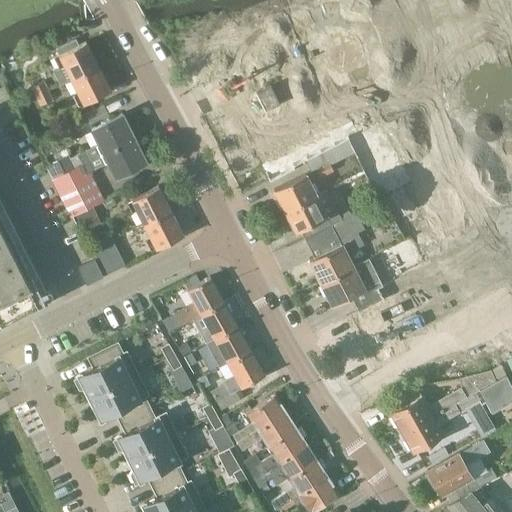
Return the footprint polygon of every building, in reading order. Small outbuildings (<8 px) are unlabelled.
[(481,0),(388,0),(430,77),(500,32),(481,0)] [(216,28),(174,53),(210,113),(342,36),(325,5),(232,56),(216,28)] [(70,81),(97,67),(84,42),(53,58),(59,69),(63,67),(70,81)] [(78,107),(109,90),(97,67),(70,81),(76,93),(72,96),(78,107)] [(30,90),(34,98),(49,91),(45,83),(30,90)] [(271,86),(256,93),(265,111),(280,103),(271,86)] [(52,99),(49,91),(34,98),(38,106),(52,99)] [(93,121),(88,111),(69,120),(74,131),(93,121)] [(75,168),(111,149),(133,138),(121,114),(91,129),(99,145),(70,159),(75,168)] [(116,177),(145,162),(133,138),(111,149),(75,168),(53,179),(73,218),(76,216),(91,208),(102,203),(87,174),(108,163),(116,177)] [(333,170),(323,151),(305,160),(310,170),(316,168),(320,176),(333,170)] [(68,156),(47,167),(53,179),(75,168),(70,159),(68,156)] [(511,170),(488,185),(477,193),(511,254),(511,170)] [(274,190),(285,210),(315,194),(305,174),(274,190)] [(136,210),(143,224),(170,210),(158,186),(127,203),(132,212),(136,210)] [(322,191),(315,194),(285,210),(295,231),(304,226),(309,234),(337,219),(322,191)] [(91,208),(76,216),(84,231),(99,223),(91,208)] [(0,323),(47,300),(47,299),(45,300),(0,210),(0,323)] [(183,234),(170,210),(143,224),(150,238),(146,240),(151,250),(183,234)] [(364,228),(354,210),(337,219),(309,234),(304,236),(314,257),(309,260),(320,281),(351,264),(345,252),(362,243),(356,232),(364,228)] [(111,238),(100,243),(104,251),(115,246),(111,238)] [(100,243),(89,249),(92,256),(93,257),(104,251),(100,243)] [(115,246),(104,251),(113,270),(124,264),(115,246)] [(104,251),(93,257),(93,259),(102,275),(113,270),(104,251)] [(93,259),(78,266),(87,283),(102,275),(93,259)] [(351,293),(359,307),(380,295),(376,286),(388,279),(383,268),(377,271),(374,266),(358,275),(352,264),(351,264),(320,281),(331,303),(351,293)] [(223,301),(210,276),(187,288),(193,301),(173,311),(180,324),(200,313),(200,314),(223,301)] [(434,291),(414,303),(420,313),(440,303),(434,291)] [(200,314),(214,339),(237,326),(223,301),(200,314)] [(399,308),(349,333),(362,358),(410,333),(399,308)] [(221,366),(227,362),(249,349),(237,326),(214,339),(221,352),(215,356),(221,366)] [(176,340),(183,354),(193,349),(185,335),(176,340)] [(90,396),(111,385),(136,372),(126,351),(122,352),(117,342),(88,356),(93,367),(74,377),(78,386),(85,386),(90,396)] [(167,358),(174,353),(168,342),(160,347),(167,358)] [(264,376),(249,349),(227,362),(233,373),(222,380),(223,383),(210,391),(221,409),(239,398),(234,390),(240,387),(241,388),(264,376)] [(174,353),(167,358),(173,369),(181,364),(174,353)] [(461,392),(463,395),(465,395),(494,378),(490,368),(457,377),(461,392)] [(136,372),(111,385),(90,396),(101,417),(114,410),(120,421),(149,406),(144,396),(147,394),(136,372)] [(490,411),(511,397),(511,387),(505,372),(494,378),(465,395),(463,395),(461,397),(466,405),(469,403),(478,398),(480,403),(485,400),(490,411)] [(391,412),(402,431),(461,397),(463,395),(461,392),(458,387),(426,406),(420,395),(391,412)] [(286,411),(275,394),(247,412),(252,420),(231,434),(237,442),(286,411)] [(465,395),(463,395),(461,397),(402,431),(413,450),(442,433),(436,423),(466,405),(469,403),(465,395)] [(208,417),(216,413),(210,402),(202,406),(208,417)] [(124,447),(129,456),(176,433),(165,412),(154,417),(149,406),(120,421),(125,431),(113,437),(117,447),(124,447)] [(262,435),(268,444),(296,426),(286,411),(237,442),(241,449),(262,435)] [(216,413),(208,417),(215,429),(222,424),(216,413)] [(245,458),(256,474),(306,443),(296,426),(268,444),(272,452),(264,457),(259,449),(245,458)] [(186,455),(176,433),(129,456),(134,466),(130,472),(134,481),(146,475),(152,485),(181,471),(176,460),(186,455)] [(446,489),(452,499),(475,486),(488,479),(483,471),(471,478),(462,463),(487,449),(481,438),(426,471),(431,480),(430,481),(436,491),(437,490),(439,494),(446,489)] [(279,482),(288,476),(317,458),(306,443),(256,474),(261,482),(274,473),(279,482)] [(274,508),(291,497),(327,474),(317,458),(288,476),(294,485),(270,501),(274,508)] [(232,472),(239,483),(246,479),(240,467),(232,472)] [(143,503),(147,511),(178,511),(200,501),(190,480),(186,482),(181,471),(152,485),(157,496),(143,503)] [(305,511),(338,491),(327,474),(291,497),(300,511),(305,511)] [(246,479),(239,483),(245,494),(253,490),(246,479)] [(511,484),(510,481),(497,489),(504,500),(511,496),(511,484)] [(495,511),(475,486),(452,499),(449,501),(451,504),(449,506),(453,511),(495,511)] [(205,511),(200,501),(178,511),(205,511)]
